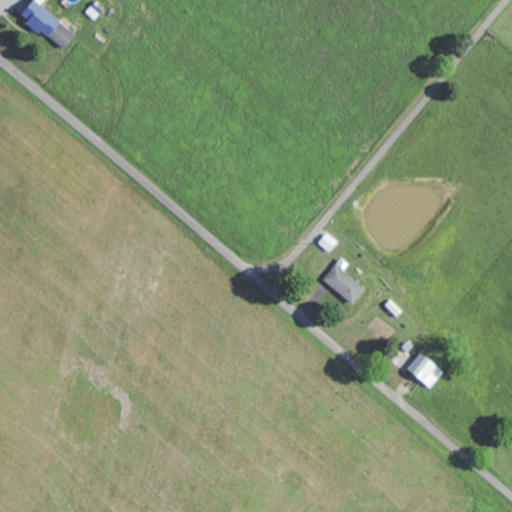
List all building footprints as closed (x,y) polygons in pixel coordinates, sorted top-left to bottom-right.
[(75,32),(40,4),(42,0),(31,0),(20,14),(62,48),(75,32)] [(105,7),(96,0),(95,0),(85,11),(94,19),(105,7)] [(329,250),(337,240),(326,232),(318,242),(329,250)] [(348,263),(341,257),(323,279),(352,303),(365,287),(343,269),(348,263)] [(430,387),(443,370),(420,352),(407,368),(430,387)]
